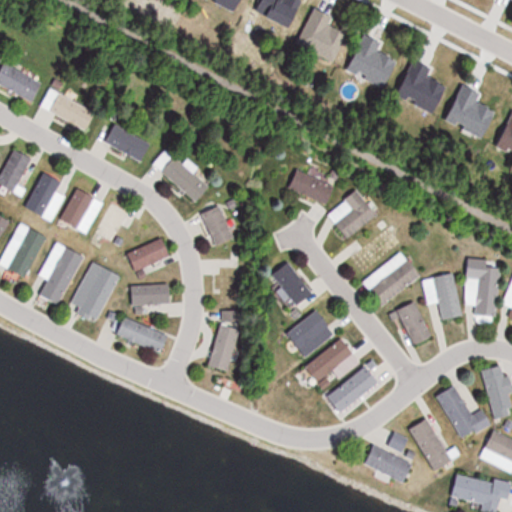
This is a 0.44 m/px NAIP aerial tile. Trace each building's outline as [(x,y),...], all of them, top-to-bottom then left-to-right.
[(0,68),(0,83),(33,102),(43,84),(4,62),(0,68)] [(90,129),(98,109),(49,89),(41,109),(90,129)] [(148,163),(157,143),(113,124),(105,145),(148,163)] [(33,158),(15,148),(0,175),(0,184),(15,193),(33,158)] [(211,189),(169,148),(154,163),(195,205),(211,189)] [(310,169),(308,173),(298,169),(290,190),(328,204),(338,179),(310,169)] [(63,196),(57,193),(63,181),(41,172),(26,210),(53,221),(63,196)] [(60,220),(88,234),(104,202),(76,188),(60,220)] [(351,239),(378,211),(356,189),(328,217),(351,239)] [(117,243),(130,210),(111,202),(98,235),(117,243)] [(201,213),(217,247),(236,238),(221,204),(201,213)] [(0,238),(10,221),(0,214),(0,238)] [(47,236),(20,223),(0,263),(0,264),(27,278),(47,236)] [(404,241),(390,224),(351,257),(365,274),(404,241)] [(172,259),(165,239),(128,252),(135,272),(172,259)] [(48,280),(41,296),(62,305),(84,255),(55,243),(40,277),(48,280)] [(383,305),(421,276),(403,251),(364,281),(383,305)] [(500,260),(467,258),(465,305),(477,306),(476,316),(497,316),(500,260)] [(72,307),(99,320),(121,275),(94,262),(72,307)] [(298,306),(314,293),(289,263),(274,276),(298,306)] [(463,316),(455,273),(423,279),(428,305),(439,303),(442,320),(463,316)] [(172,304),(172,286),(132,286),(132,304),(172,304)] [(433,338),(416,301),(397,310),(414,347),(433,338)] [(245,314),(223,310),(210,368),(232,373),(245,314)] [(323,332),(330,327),(319,311),(288,333),(305,357),(329,340),(323,332)] [(117,337),(163,353),(170,334),(124,318),(117,337)] [(327,377),(356,355),(343,338),(306,366),(323,390),(332,383),(327,377)] [(380,383),(366,365),(328,396),(342,413),(380,383)] [(511,414),(511,393),(507,372),(484,378),(495,419),(511,414)] [(437,396),(463,440),(492,423),(484,410),(474,416),(456,385),(437,396)] [(453,461),(430,418),(410,428),(433,471),(453,461)] [(511,471),(511,438),(493,430),(481,458),(511,471)] [(403,452),(409,439),(395,432),(389,444),(403,452)] [(365,463),(406,482),(414,463),(374,444),(365,463)] [(511,493),(511,483),(458,472),(452,500),(499,510),(502,497),(511,499),(511,493)]
